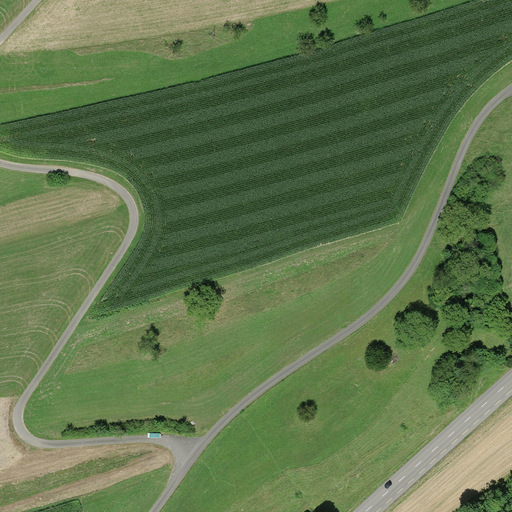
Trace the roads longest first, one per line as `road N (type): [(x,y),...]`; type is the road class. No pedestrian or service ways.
road 1 (track): [(0,162),(104,180),(120,189),(134,217),(121,250),(24,398),(20,429),(59,444),(156,439),(193,455)]
road 2 (unclassified): [(511,88),(470,133),(401,282),(361,320),(251,395),(211,433),(153,511)]
road 3 (secondary): [(511,379),(366,511)]
